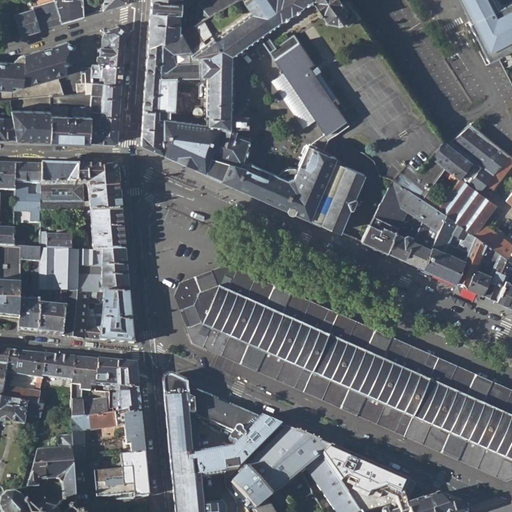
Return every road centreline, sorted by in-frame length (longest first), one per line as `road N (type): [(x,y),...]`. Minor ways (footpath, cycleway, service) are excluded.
road 1 (residential): [(500,511),(150,355)]
road 2 (residential): [(511,336),(193,194)]
road 3 (residential): [(150,355),(162,511)]
road 4 (residential): [(138,8),(130,163)]
road 5 (residential): [(0,340),(150,355)]
road 6 (residential): [(136,210),(150,355)]
road 7 (residential): [(0,51),(138,8)]
road 8 (residential): [(130,163),(0,154)]
